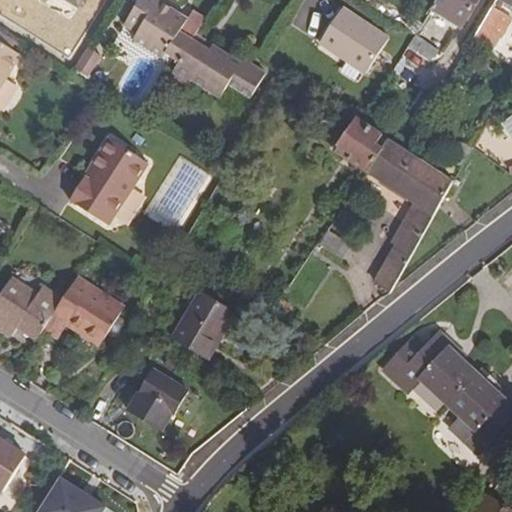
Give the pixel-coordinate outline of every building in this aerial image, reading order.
[(181,33),(184,27),(189,20),(160,2),(161,0),(143,0),(131,19),(143,28),(138,35),(134,41),(163,60),(167,54),(175,60),(181,50),(187,53),(195,42),(181,33)] [(461,28),(478,0),(440,0),(433,12),(461,28)] [(511,16),(511,11),(495,2),(476,36),(494,46),(501,33),(502,34),(511,16)] [(390,40),(344,10),(322,47),(368,76),(390,40)] [(143,28),(131,19),(125,26),(138,35),(143,28)] [(198,36),(184,27),(181,33),(195,42),(198,36)] [(198,36),(195,42),(209,51),(213,46),(198,36)] [(103,38),(80,72),(87,77),(109,42),(103,38)] [(230,87),(250,99),(266,75),(244,61),(241,64),(213,46),(209,51),(195,42),(187,53),(181,50),(175,60),(181,64),(172,78),(189,89),(193,82),(209,93),(214,85),(226,93),(230,87)] [(0,87),(20,58),(0,46),(0,87)] [(256,108),(261,111),(278,82),(273,80),(256,108)] [(241,113),(250,99),(230,87),(226,93),(214,85),(209,93),(241,113)] [(511,115),(502,123),(511,137),(511,115)] [(366,173),(390,139),(367,124),(357,118),(336,153),(366,173)] [(390,139),(366,173),(414,204),(392,243),(396,245),(374,284),(389,293),(453,180),(410,152),(390,139)] [(92,175),(87,172),(68,201),(107,225),(147,167),(108,141),(93,164),(98,167),(92,175)] [(180,159),(150,211),(176,229),(208,177),(180,159)] [(93,164),(87,172),(92,175),(98,167),(93,164)] [(350,246),(329,231),(319,245),(341,260),(350,246)] [(157,245),(148,261),(159,268),(169,253),(157,245)] [(281,296),(318,327),(351,287),(314,256),(281,296)] [(62,301),(43,330),(58,340),(67,327),(98,347),(123,309),(77,279),(62,301)] [(43,330),(62,301),(43,289),(38,296),(13,280),(0,299),(0,330),(12,338),(17,330),(36,342),(43,330)] [(200,293),(171,340),(208,362),(236,314),(200,293)] [(293,306),(281,297),(273,308),(286,316),(293,306)] [(449,406),(475,374),(456,356),(459,352),(441,336),(409,369),(449,406)] [(153,371),(128,413),(160,432),(170,415),(174,418),(189,393),(153,371)] [(494,392),(475,374),(449,406),(488,440),(511,414),(511,403),(497,389),(494,392)] [(0,442),(0,493),(1,494),(24,457),(0,442)] [(504,473),(511,458),(511,453),(507,451),(490,479),(497,484),(504,473)] [(102,511),(105,508),(58,479),(37,511),(102,511)] [(511,511),(511,510),(489,498),(480,511),(511,511)]
